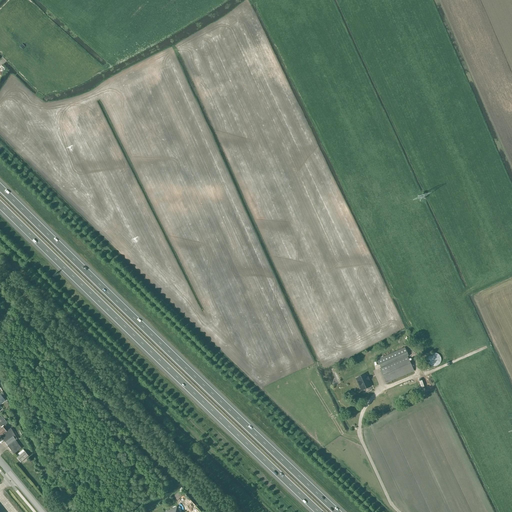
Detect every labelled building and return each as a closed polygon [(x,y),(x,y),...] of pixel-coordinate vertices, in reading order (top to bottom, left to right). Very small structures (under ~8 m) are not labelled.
[(405,347),(377,360),(380,365),(407,353),(405,347)] [(430,355),(429,356),(428,357),(428,358),(428,359),(428,360),(428,361),(428,362),(429,363),(430,364),(431,365),(432,366),(433,366),(434,366),(435,366),(436,366),(437,366),(438,365),(439,365),(439,364),(440,364),(440,363),(441,362),(441,361),(441,360),(441,359),(441,358),(441,357),(440,356),(440,355),(439,354),(438,354),(438,353),(437,353),(436,353),(435,353),(434,353),(433,353),(432,353),(431,354),(430,355)] [(386,383),(414,371),(407,356),(380,369),(386,383)] [(370,385),(365,374),(356,378),(361,389),(370,385)] [(2,436),(5,441),(4,442),(14,454),(22,448),(16,440),(17,439),(11,428),(6,432),(5,429),(7,427),(6,425),(8,423),(2,416),(0,417),(0,419),(2,421),(0,422),(0,425),(2,428),(0,429),(0,436),(0,437),(2,436)] [(21,462),(29,456),(25,451),(17,458),(21,462)]
